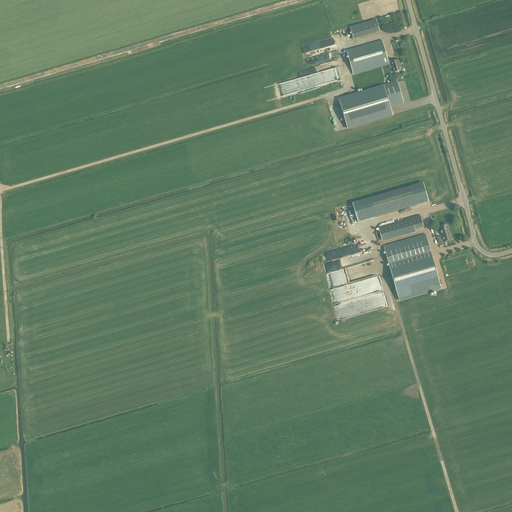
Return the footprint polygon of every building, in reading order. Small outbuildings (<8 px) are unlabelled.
[(350,27),(353,39),(379,31),(376,20),(350,27)] [(347,51),(354,75),(389,65),(389,66),(392,65),(394,73),(402,71),(401,66),(400,67),(398,60),(391,62),(391,59),(387,60),(382,41),(347,51)] [(305,57),(308,66),(319,63),(319,61),(324,60),(321,48),(315,50),(313,43),(306,45),(307,50),(308,50),(309,56),(305,57)] [(282,94),(340,81),(338,69),(279,83),(282,94)] [(348,129),(392,116),(389,108),(403,104),(396,83),(339,100),(348,129)] [(370,198),(375,218),(417,206),(411,186),(370,198)] [(378,228),(382,239),(423,227),(420,216),(378,228)] [(443,239),(444,242),(451,241),(449,234),(450,234),(447,225),(439,227),(442,239),(443,239)] [(433,259),(426,235),(384,247),(391,271),(433,259)] [(441,289),(433,259),(391,271),(399,301),(441,289)] [(339,319),(380,309),(376,292),(384,290),(381,276),(342,286),(346,303),(336,306),(339,319)]
